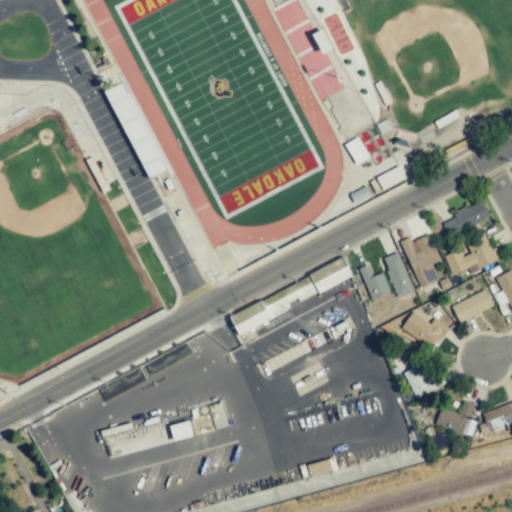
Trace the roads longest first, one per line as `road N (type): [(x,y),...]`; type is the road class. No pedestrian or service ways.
road 1 (residential): [(511,149),(0,420)]
road 2 (residential): [(74,66),(205,312)]
road 3 (residential): [(74,66),(45,8),(24,2),(0,11),(2,69),(53,73),(74,66)]
